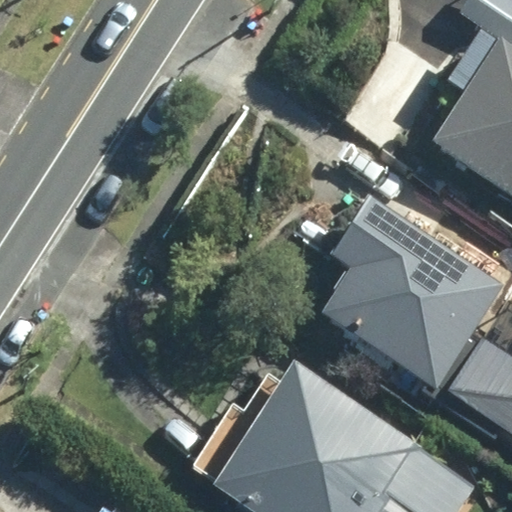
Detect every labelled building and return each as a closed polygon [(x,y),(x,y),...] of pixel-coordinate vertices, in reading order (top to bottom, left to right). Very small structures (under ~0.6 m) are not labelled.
[(511,9),(496,0),(466,0),(452,24),(511,60),(511,9)] [(511,68),(468,43),(439,93),(456,103),(422,162),(511,214),(511,68)] [(309,331),(432,404),(460,420),(464,414),(491,430),(511,394),(511,386),(487,371),(493,360),(467,345),(495,297),(354,214),(320,272),(337,283),(309,331)] [(206,508),(213,511),(455,511),(468,493),(286,380),(206,508)] [(122,511),(106,502),(99,511),(122,511)]
